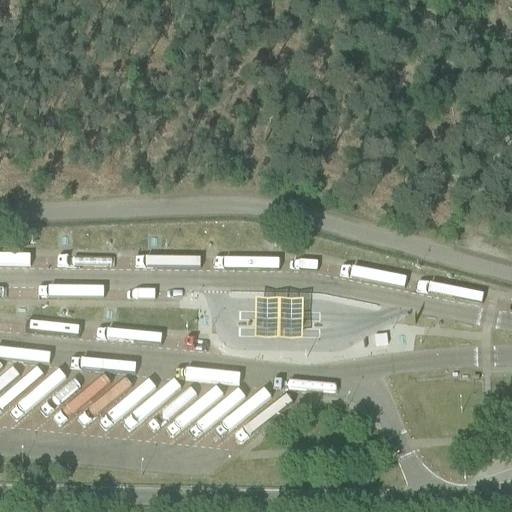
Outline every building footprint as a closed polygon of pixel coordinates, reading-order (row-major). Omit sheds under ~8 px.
[(439,299),(441,289),(386,277),(384,287),(439,299)] [(0,300),(23,300),(23,288),(0,288),(0,300)] [(106,301),(106,290),(48,289),(48,301),(106,301)] [(126,291),(126,301),(154,302),(154,291),(126,291)] [(294,305),(243,304),(242,344),(293,345),(294,305)] [(96,332),(33,324),(31,335),(94,343),(96,332)] [(178,352),(180,340),(124,331),(122,344),(178,352)] [(123,375),(175,382),(177,371),(124,364),(123,375)]
